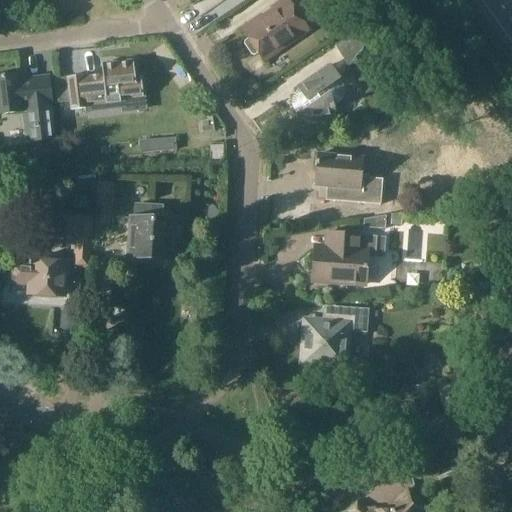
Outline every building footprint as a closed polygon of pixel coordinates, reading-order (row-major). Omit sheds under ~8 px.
[(258,53),(259,55),(265,63),(269,61),(267,58),(281,49),(284,49),(294,42),(294,39),(307,31),(285,0),(242,30),(249,40),(245,42),(244,45),(251,56),(254,56),(258,53)] [(348,67),(365,45),(358,33),(335,48),(348,67)] [(67,78),(58,80),(60,104),(70,103),(71,111),(85,109),(88,109),(88,107),(107,105),(107,99),(118,97),(119,101),(144,98),(144,96),(141,77),(136,78),(134,61),(102,65),(103,76),(85,79),(84,76),(67,78)] [(296,116),(300,129),(337,118),(333,107),(338,105),(342,101),(344,96),(344,91),(342,85),(339,81),(340,81),(331,66),(297,89),(299,91),(294,95),(292,101),(292,107),(295,112),(298,116),(296,116)] [(18,76),(0,77),(0,115),(22,113),(24,113),(28,144),(55,141),(51,105),(48,79),(19,82),(18,76)] [(317,163),(316,163),(315,167),(317,167),(315,187),(335,189),(333,203),(381,207),(383,181),(361,179),(363,160),(318,156),(317,163)] [(77,179),(76,192),(86,190),(95,189),(96,176),(77,179)] [(115,184),(98,183),(95,224),(112,225),(115,184)] [(77,197),(76,208),(86,209),(87,198),(77,197)] [(128,258),(141,259),(144,264),(158,265),(160,260),(172,261),(173,240),(179,237),(179,229),(175,225),(174,225),(174,221),(162,220),(163,206),(135,204),(134,219),(130,218),(130,225),(128,258)] [(203,215),(211,225),(220,218),(213,207),(203,215)] [(434,208),(433,220),(449,221),(450,209),(434,208)] [(60,215),(60,225),(59,234),(76,235),(74,267),(89,268),(92,217),(60,215)] [(392,215),(391,225),(401,226),(401,225),(402,215),(392,215)] [(365,220),(364,225),(364,228),(385,230),(386,225),(386,216),(365,220)] [(327,248),(315,247),(313,282),(367,286),(369,258),(385,259),(386,239),(327,235),(327,248)] [(8,283),(28,284),(27,293),(63,295),(65,264),(28,261),(28,264),(9,263),(8,283)] [(304,320),(300,366),(348,370),(351,332),(367,334),(369,310),(324,307),(323,321),(304,320)] [(442,403),(445,416),(448,416),(473,409),(478,399),(473,380),(437,388),(441,403),(442,403)] [(464,423),(462,424),(449,427),(448,427),(450,438),(467,435),(464,423)] [(406,450),(352,463),(356,479),(392,470),(393,476),(405,479),(413,477),(409,462),(424,458),(422,448),(406,452),(406,450)] [(366,511),(357,504),(349,511),(422,511),(426,508),(409,492),(390,511),(366,511)]
